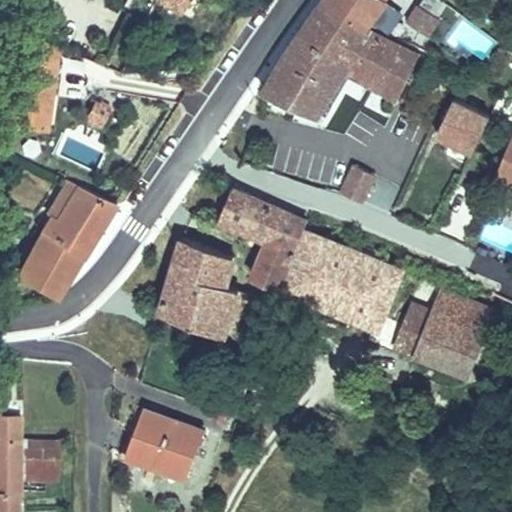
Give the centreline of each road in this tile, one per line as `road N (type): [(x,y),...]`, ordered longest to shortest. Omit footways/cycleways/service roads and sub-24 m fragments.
road 1 (residential): [(0,322),(58,307),(89,288),(291,0)]
road 2 (unknown): [(3,321),(7,338),(67,347),(91,361),(98,511)]
